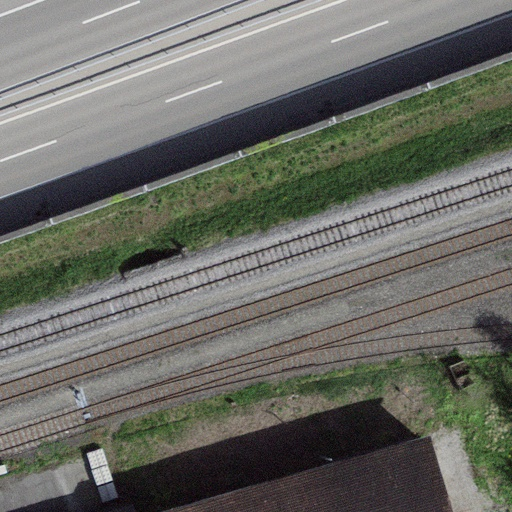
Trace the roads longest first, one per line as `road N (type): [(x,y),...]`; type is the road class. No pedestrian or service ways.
road 1 (track): [(0,266),(511,89)]
road 2 (motorway): [(0,159),(443,0)]
road 3 (motorway): [(144,0),(0,52)]
